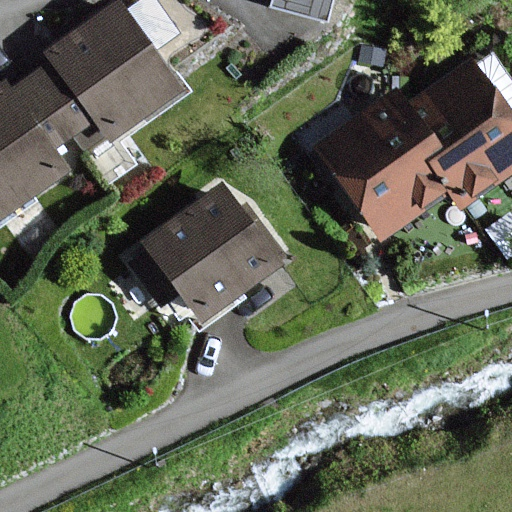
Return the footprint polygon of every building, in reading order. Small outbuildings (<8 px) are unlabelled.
[(188,85),(125,0),(123,0),(55,49),(61,57),(102,113),(118,136),(188,85)] [(277,0),(276,5),(327,19),(332,0),(277,0)] [(102,113),(61,57),(15,90),(56,146),(102,113)] [(511,170),(511,109),(476,57),(405,106),(459,185),(469,200),(511,170)] [(15,90),(10,82),(0,89),(0,208),(4,213),(70,165),(56,146),(15,90)] [(450,192),(459,185),(405,106),(397,95),(327,143),(390,233),(414,217),(424,210),(450,192)] [(288,257),(229,180),(150,239),(155,246),(135,261),(167,303),(186,288),(208,317),(288,257)]
